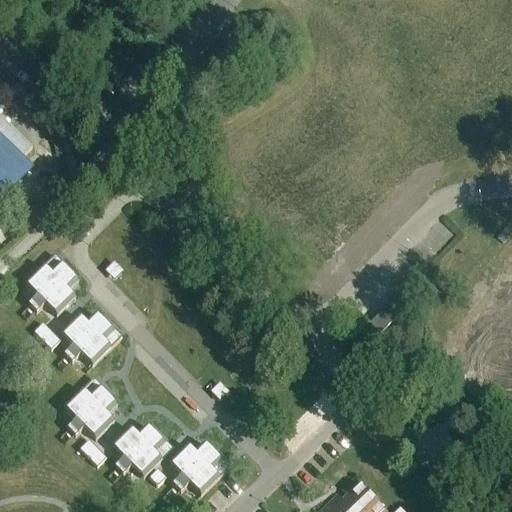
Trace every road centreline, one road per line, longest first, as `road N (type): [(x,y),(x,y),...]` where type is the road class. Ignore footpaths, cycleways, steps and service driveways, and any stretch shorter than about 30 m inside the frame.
road 1 (residential): [(277,474),(98,290),(81,261),(81,247),(102,218),(142,184)]
road 2 (unknown): [(285,0),(312,24),(321,52),(287,103),(178,219)]
road 3 (residential): [(320,321),(442,202),(511,187)]
road 4 (residential): [(320,321),(279,317),(142,184)]
road 5 (residential): [(111,116),(229,0)]
road 6 (residential): [(475,511),(362,397)]
road 7 (residential): [(111,116),(68,104),(0,36)]
